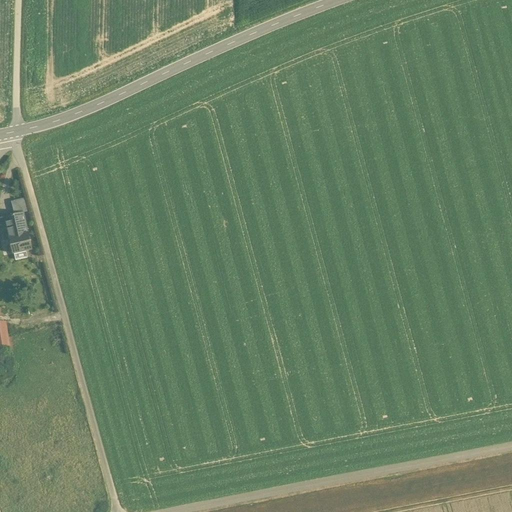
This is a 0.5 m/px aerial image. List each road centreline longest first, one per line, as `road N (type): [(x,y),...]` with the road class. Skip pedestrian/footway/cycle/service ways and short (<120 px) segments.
road 1 (track): [(118,511),(16,143)]
road 2 (tertiary): [(13,133),(341,0)]
road 3 (unclassified): [(511,446),(168,511)]
road 4 (track): [(16,143),(20,0)]
